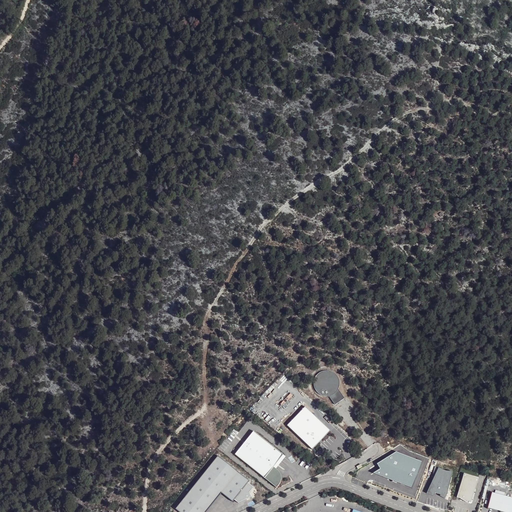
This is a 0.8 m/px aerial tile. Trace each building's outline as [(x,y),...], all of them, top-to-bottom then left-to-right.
[(328,370),(321,371),(314,378),(314,386),(317,392),(326,395),(331,396),(336,404),(345,397),(339,388),(341,383),(339,377),(336,372),(328,370)] [(306,406),(287,425),(313,449),(332,430),(306,406)] [(284,456),(254,433),(237,455),(278,487),(281,482),(283,478),(281,472),(275,468),(284,456)] [(219,458),(176,510),(178,511),(208,511),(222,495),(233,504),(235,502),(239,505),(252,499),(250,495),(254,490),(248,485),(250,483),(219,458)] [(463,478),(456,501),(470,506),(478,483),(463,478)]
